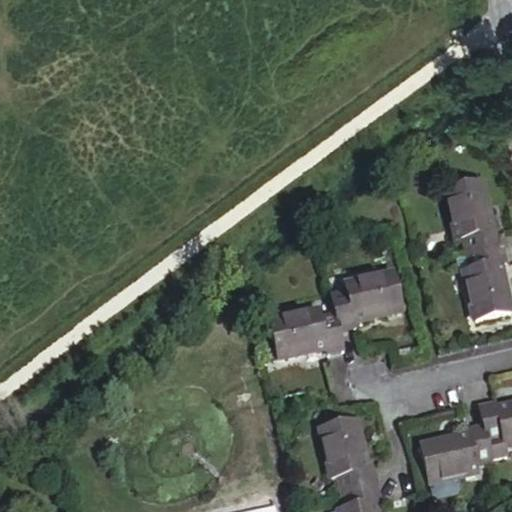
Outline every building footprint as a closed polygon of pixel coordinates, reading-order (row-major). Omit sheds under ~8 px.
[(464,264),(504,257),(500,239),(490,241),(481,193),(443,200),(452,249),(461,247),(464,264)] [(498,274),(507,273),(504,257),(464,264),(467,281),(459,282),(468,331),(507,324),(498,274)] [(467,281),(464,264),(456,266),(459,282),(467,281)] [(349,338),(348,329),(397,320),(390,283),(339,292),(340,303),(326,305),(329,322),(332,342),(349,338)] [(319,363),(336,360),(332,342),(329,322),(312,326),(311,321),(262,330),(269,366),(318,357),(319,363)] [(497,446),(498,452),(511,449),(511,411),(492,415),(491,410),(473,413),(477,432),(480,449),(497,446)] [(369,476),(362,478),(350,431),(314,440),(326,487),(334,485),(338,501),(373,491),(369,476)] [(448,483),(468,479),(467,470),(483,467),(483,464),(480,449),(477,432),(460,435),(462,445),(413,454),(420,488),(448,483)] [(500,461),(498,452),(497,446),(480,449),(483,464),(500,461)] [(448,483),(420,488),(422,501),(427,505),(448,501),(451,496),(448,483)] [(371,511),(370,509),(377,507),(373,491),(338,501),(340,511),(371,511)]
